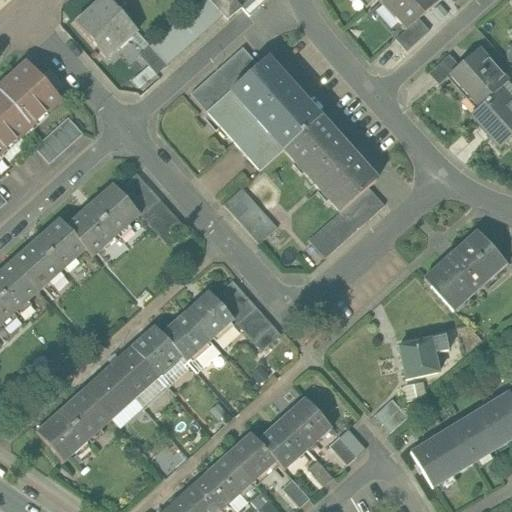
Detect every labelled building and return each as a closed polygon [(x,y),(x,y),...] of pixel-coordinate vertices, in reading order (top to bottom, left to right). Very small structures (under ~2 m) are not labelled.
[(137,33),(107,0),(101,0),(75,23),(107,59),(137,33)] [(207,0),(203,0),(150,47),(167,67),(223,17),(209,1),(207,0)] [(210,0),(209,1),(223,17),(228,21),(241,9),(233,0),(210,0)] [(259,0),(233,0),(241,9),(249,17),(264,4),(259,0)] [(437,4),(433,0),(382,0),(408,29),(418,20),(437,4)] [(418,20),(408,29),(395,41),(405,53),(429,32),(418,20)] [(167,67),(150,47),(139,57),(157,77),(167,67)] [(243,49),(191,96),(207,113),(259,67),(243,49)] [(508,82),(479,50),(460,67),(450,76),(451,77),(479,108),(499,91),(508,82)] [(450,56),(429,75),(439,87),(451,77),(450,76),(460,67),(450,56)] [(234,143),(293,90),(267,61),(259,67),(207,113),(234,143)] [(41,78),(28,65),(0,90),(0,93),(29,126),(59,99),(55,95),(41,78)] [(64,87),(49,71),(41,78),(55,95),(64,87)] [(293,90),(234,143),(260,173),(284,152),(320,120),(293,90)] [(511,139),(511,105),(499,91),(479,108),(470,116),(501,150),(511,139)] [(0,152),(29,126),(0,93),(0,152)] [(68,119),(43,142),(58,158),(83,136),(68,119)] [(376,183),(320,120),(284,152),(340,214),(341,215),(369,190),(376,183)] [(58,158),(43,142),(35,149),(49,165),(58,158)] [(137,174),(118,192),(126,201),(145,184),(137,174)] [(145,184),(126,201),(134,210),(153,193),(145,184)] [(113,186),(65,228),(87,252),(93,259),(140,217),(134,210),(126,201),(118,192),(113,186)] [(278,229),(242,189),(223,206),(259,247),(278,229)] [(340,214),(309,242),(326,260),(385,208),(369,190),(341,215),(340,214)] [(153,193),(134,210),(140,217),(142,218),(161,201),(153,193)] [(161,201),(142,218),(150,227),(169,210),(161,201)] [(169,210),(150,227),(158,236),(177,219),(169,210)] [(177,219),(158,236),(166,245),(185,228),(177,219)] [(59,221),(12,263),(40,295),(87,252),(65,228),(59,221)] [(477,234),(424,281),(454,314),(506,264),(477,234)] [(12,263),(0,274),(0,330),(40,295),(12,263)] [(233,282),(214,299),(222,308),(241,291),(233,282)] [(241,291),(222,308),(230,317),(249,300),(241,291)] [(214,299),(209,293),(184,314),(210,342),(234,321),(230,317),(222,308),(214,299)] [(249,300),(230,317),(234,321),(238,326),(257,309),(249,300)] [(257,309),(238,326),(246,334),(264,318),(257,309)] [(184,314),(161,335),(180,356),(186,363),(187,363),(197,375),(220,354),(209,343),(210,342),(184,314)] [(264,318),(246,334),(254,343),(272,326),(264,318)] [(272,326),(254,343),(262,352),(281,336),(272,326)] [(161,335),(154,328),(131,349),(156,377),(180,356),(161,335)] [(445,338),(400,348),(402,360),(401,360),(403,369),(404,369),(407,381),(439,374),(434,352),(440,351),(441,354),(448,352),(445,338)] [(131,349),(108,370),(135,401),(159,380),(156,377),(131,349)] [(135,401),(108,370),(84,391),(112,422),(135,401)] [(408,401),(427,396),(423,383),(405,387),(408,401)] [(84,391),(36,434),(63,465),(112,422),(84,391)] [(461,423),(485,464),(490,461),(488,456),(511,440),(511,400),(508,394),(461,423)] [(331,429),(304,400),(280,421),(307,451),(331,429)] [(392,401),(375,417),(390,434),(408,418),(392,401)] [(280,421),(257,442),(276,463),(284,472),(307,451),(280,421)] [(485,464),(461,423),(412,454),(434,489),(440,485),(443,490),(453,483),(450,479),(477,462),(480,467),(485,464)] [(250,435),(227,456),(252,484),(276,463),(257,442),(250,435)] [(357,458),(339,439),(329,448),(347,467),(357,458)] [(252,484),(227,456),(203,477),(229,506),(252,484)] [(333,480),(317,462),(307,470),(323,488),(333,480)] [(222,511),(229,506),(203,477),(180,498),(192,511),(222,511)] [(309,500),(292,481),(282,491),(299,509),(309,500)] [(192,511),(180,498),(164,511),(192,511)] [(277,511),(269,503),(259,511),(277,511)]
